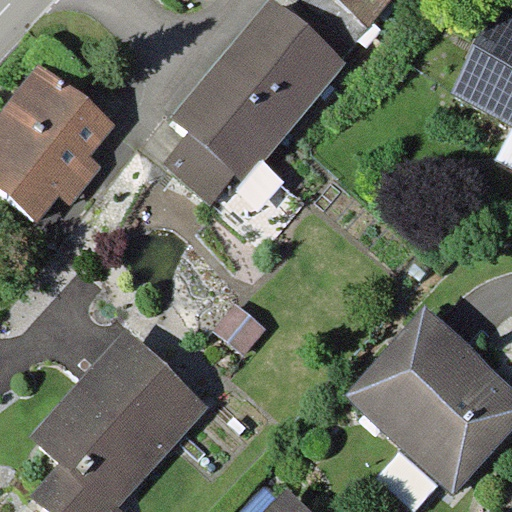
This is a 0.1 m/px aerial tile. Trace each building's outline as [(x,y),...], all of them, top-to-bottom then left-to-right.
[(334,0),(367,27),(389,0),(334,0)] [(344,72),(275,13),(176,130),(201,151),(179,178),(223,215),(344,72)] [(511,131),(511,28),(486,17),(449,105),(511,131)] [(110,141),(38,85),(0,132),(0,212),(33,238),(110,141)] [(232,305),(211,331),(240,355),(261,329),(232,305)] [(511,436),(511,397),(424,320),(346,409),(453,503),(511,436)] [(126,511),(207,422),(122,347),(26,454),(58,482),(31,511),(126,511)] [(292,511),(282,502),(271,511),(292,511)]
